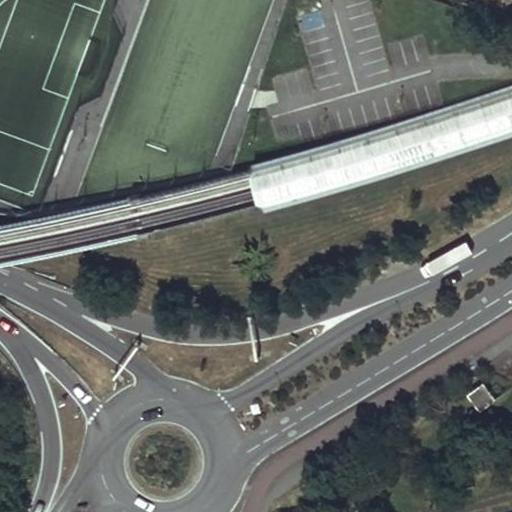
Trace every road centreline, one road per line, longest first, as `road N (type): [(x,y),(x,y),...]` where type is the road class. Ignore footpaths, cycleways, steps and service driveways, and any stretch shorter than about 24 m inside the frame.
road 1 (motorway): [(465,269),(425,274),(227,336),(174,332),(27,294)]
road 2 (tertiary): [(223,474),(247,451),(511,291)]
road 3 (tertiary): [(465,269),(226,402),(197,409)]
road 4 (motorway): [(8,327),(33,364),(50,413),(53,454),(36,511)]
road 5 (motorway): [(185,403),(27,294)]
road 6 (motorway): [(8,327),(76,387),(105,436)]
